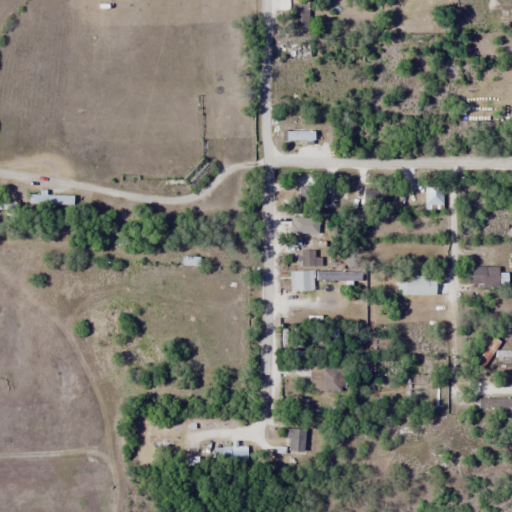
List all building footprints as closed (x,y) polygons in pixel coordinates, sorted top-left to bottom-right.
[(306,0),(289,0),(290,30),(306,30),(306,0)] [(313,140),(312,130),(284,131),(284,141),(313,140)] [(423,183),(423,208),(441,208),(441,183),(423,183)] [(382,188),(360,188),(360,209),(382,209),(382,188)] [(319,214),(319,189),(302,189),(302,214),(319,214)] [(26,203),(72,203),(72,195),(26,195),(26,203)] [(297,250),(297,267),(314,267),(314,250),(297,250)] [(497,266),(470,266),(470,286),(497,286),(497,266)] [(313,270),(289,270),(289,291),(313,291),(313,270)] [(398,277),(398,294),(434,294),(434,277),(398,277)] [(321,391),(339,391),(339,367),(321,367),(321,391)] [(302,451),(302,429),(285,429),(285,451),(302,451)]
